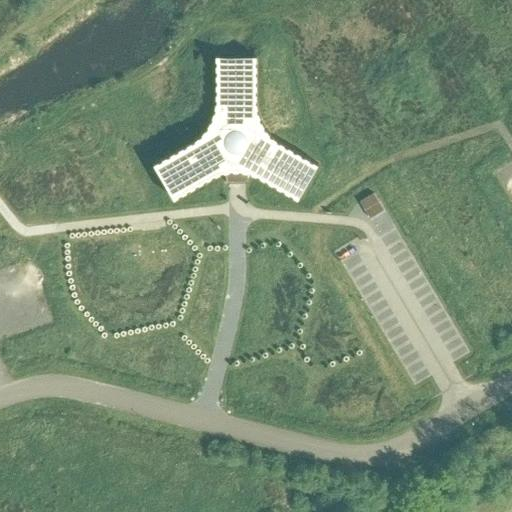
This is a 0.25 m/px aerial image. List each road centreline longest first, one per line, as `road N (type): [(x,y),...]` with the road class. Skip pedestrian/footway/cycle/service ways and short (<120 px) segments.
road 1 (unclassified): [(0,394),(66,384),(373,458),(511,380)]
road 2 (unknown): [(209,418),(240,185)]
